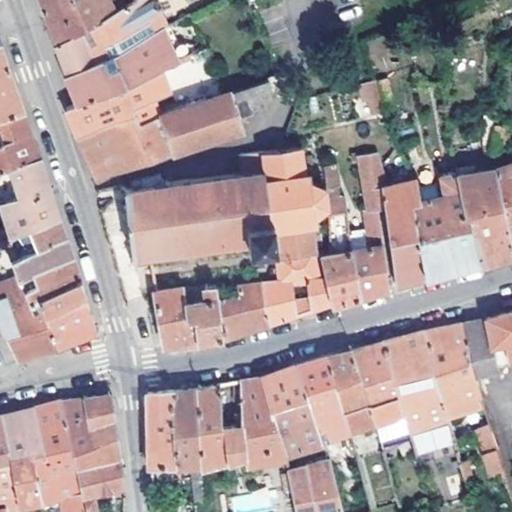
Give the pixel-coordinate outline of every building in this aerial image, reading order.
[(115,13),(109,0),(41,0),(43,5),(55,41),(115,13)] [(67,72),(165,29),(167,28),(153,0),(142,0),(135,4),(115,13),(55,41),(61,56),(67,72)] [(132,0),(109,0),(115,13),(135,4),(132,0)] [(165,29),(67,72),(73,86),(81,101),(179,59),(165,29)] [(0,118),(0,115),(23,107),(15,84),(0,39),(0,139),(6,137),(0,118)] [(179,59),(81,101),(66,107),(72,120),(78,135),(162,110),(207,97),(191,53),(179,59)] [(207,97),(162,110),(174,151),(245,130),(241,116),(254,112),(251,103),(274,96),(269,79),(207,97)] [(364,99),(368,98),(372,114),(386,111),(378,79),(360,84),(364,99)] [(0,118),(6,137),(0,139),(0,161),(2,168),(12,165),(40,156),(33,135),(23,107),(0,115),(0,118)] [(162,110),(78,135),(86,153),(95,173),(174,151),(162,110)] [(493,148),(506,148),(507,117),(495,117),(493,145),(493,146),(493,148)] [(406,163),(420,156),(404,122),(391,129),(406,163)] [(276,253),(332,248),(329,223),(324,187),(310,179),(314,171),(311,168),(307,173),(304,173),(301,146),(285,147),(284,140),(276,141),(277,148),(241,153),(242,172),(171,181),(166,178),(163,180),(161,172),(132,180),(134,185),(128,187),(123,183),(121,186),(126,190),(128,202),(123,203),(123,206),(128,206),(132,236),(128,237),(128,240),(132,239),(134,253),(130,257),(133,259),(135,255),(173,249),(171,252),(175,254),(179,249),(250,240),(251,249),(275,246),(276,253)] [(368,152),(373,186),(384,184),(377,150),(368,152)] [(368,245),(383,244),(377,209),(373,186),(368,152),(357,154),(358,158),(365,203),(362,203),(368,245)] [(33,225),(60,214),(49,183),(40,156),(12,165),(21,195),(0,202),(0,207),(9,234),(33,225)] [(511,161),(497,168),(511,248),(511,161)] [(324,187),(329,223),(347,220),(341,186),(337,186),(333,162),(321,164),(324,187)] [(467,211),(483,264),(496,260),(511,255),(511,248),(497,168),(456,173),(463,211),(467,211)] [(463,211),(456,173),(456,169),(441,172),(443,193),(420,196),(428,278),(457,270),(483,264),(467,211),(463,211)] [(428,278),(420,196),(418,188),(414,178),(384,184),(373,186),(377,209),(384,207),(397,285),(407,283),(421,280),(428,278)] [(39,246),(66,235),(60,214),(33,225),(37,242),(39,246)] [(0,316),(4,328),(17,356),(40,350),(59,345),(39,303),(27,274),(18,255),(16,251),(9,235),(0,238),(0,316)] [(18,255),(27,274),(73,256),(70,246),(66,235),(39,246),(18,255)] [(351,247),(360,296),(375,291),(389,287),(383,244),(368,245),(351,247)] [(360,296),(351,247),(332,248),(332,303),(350,298),(360,296)] [(261,280),(270,323),(298,314),(332,303),(332,248),(276,253),(279,277),(261,280)] [(39,303),(82,285),(78,271),(73,256),(27,274),(39,303)] [(216,285),(223,337),(247,330),(270,323),(261,280),(238,282),(239,290),(227,292),(226,284),(216,285)] [(189,300),(197,341),(210,339),(223,337),(216,285),(216,281),(205,282),(206,297),(189,300)] [(197,341),(189,300),(185,284),(155,288),(166,345),(197,341)] [(82,285),(39,303),(59,345),(74,340),(98,330),(89,304),(82,285)] [(466,321),(478,378),(499,372),(497,363),(510,360),(510,358),(511,357),(511,310),(490,315),(466,321)] [(426,330),(449,422),(486,413),(478,378),(466,321),(448,325),(426,330)] [(411,432),(449,422),(426,330),(405,336),(383,341),(393,374),(405,415),(409,427),(411,432)] [(367,380),(393,374),(383,341),(371,344),(358,348),(367,380)] [(380,422),(367,380),(358,348),(352,349),(376,422),(376,423),(380,422)] [(335,353),(354,430),(376,423),(376,422),(352,349),(342,352),(335,353)] [(354,430),(335,353),(330,354),(350,431),(354,430)] [(350,431),(330,354),(314,359),(298,364),(322,442),(350,434),(350,431)] [(322,442),(298,364),(293,365),(318,448),(322,446),(322,442)] [(318,448),(293,365),(274,372),(261,376),(283,458),(318,448)] [(405,415),(393,374),(367,380),(380,422),(405,415)] [(283,458),(261,376),(239,379),(241,410),(235,411),(235,423),(221,426),(220,383),(197,386),(202,466),(202,467),(244,456),(247,466),(283,458)] [(202,466),(197,386),(184,388),(173,389),(176,467),(202,466)] [(176,467),(173,389),(148,392),(149,428),(150,467),(176,467)] [(73,444),(87,511),(99,511),(95,489),(126,487),(123,465),(112,393),(86,396),(63,400),(73,444)] [(73,444),(63,400),(55,401),(42,404),(36,405),(45,450),(73,444)] [(33,455),(45,450),(36,405),(30,406),(23,408),(32,452),(33,455)] [(32,452),(23,408),(12,411),(3,413),(11,456),(32,452)] [(11,456),(3,413),(0,413),(0,464),(12,461),(11,456)] [(413,437),(411,432),(409,427),(405,415),(380,422),(376,423),(381,440),(383,447),(413,437)] [(452,437),(449,422),(411,432),(413,437),(415,443),(416,448),(418,455),(454,443),(452,437)] [(481,435),(488,459),(502,454),(500,448),(497,437),(494,431),(481,435)] [(87,511),(73,444),(45,450),(33,455),(42,501),(61,498),(64,511),(87,511)] [(42,501),(33,455),(32,452),(11,456),(12,461),(21,504),(42,501)] [(502,454),(488,459),(495,481),(509,476),(502,454)] [(338,511),(326,458),(286,469),(295,511),(338,511)] [(21,504),(12,461),(0,464),(0,507),(1,510),(5,508),(21,504)]
